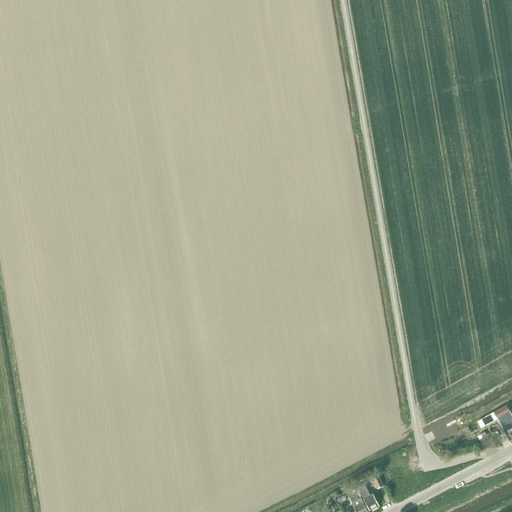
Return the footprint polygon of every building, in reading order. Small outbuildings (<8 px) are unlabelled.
[(511,420),(511,415),(509,411),(506,405),(493,412),(497,419),(501,426),(509,440),(511,438),(511,421),(511,420)] [(452,439),(456,437),(452,428),(447,430),(452,439)] [(478,436),(482,443),(489,439),(485,432),(478,436)] [(384,486),(379,476),(372,479),(377,489),(384,486)] [(372,494),(370,495),(364,483),(357,487),(360,493),(363,499),(369,510),(378,506),(372,494)] [(356,484),(345,490),(345,492),(355,511),(365,511),(367,511),(360,498),(361,497),(359,494),(360,493),(357,487),(356,486),(356,484)] [(332,511),(338,509),(337,507),(335,503),(329,506),(327,507),(329,511),(332,511)]
